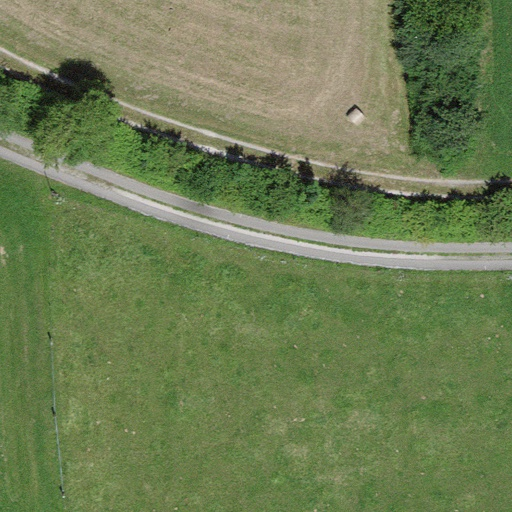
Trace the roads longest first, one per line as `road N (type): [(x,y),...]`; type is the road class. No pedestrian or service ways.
road 1 (track): [(511,189),(365,182),(264,159),(86,100),(0,58)]
road 2 (residential): [(0,145),(147,201),(278,236),(364,251),(511,255)]
